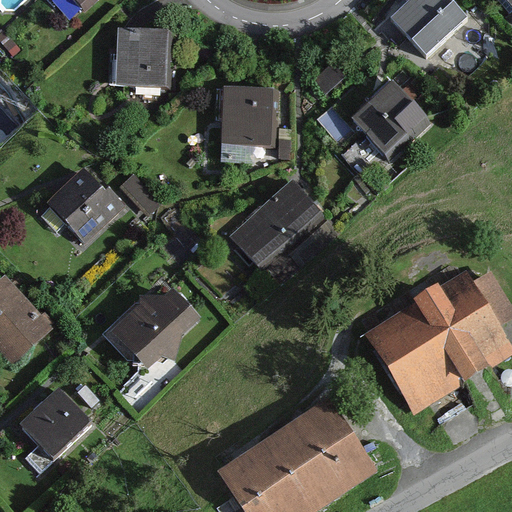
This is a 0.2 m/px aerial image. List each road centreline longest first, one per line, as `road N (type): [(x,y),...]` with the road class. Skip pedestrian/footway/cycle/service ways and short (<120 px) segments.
road 1 (residential): [(206,0),(234,18),(272,26),(342,0)]
road 2 (tertiary): [(511,445),(389,511)]
